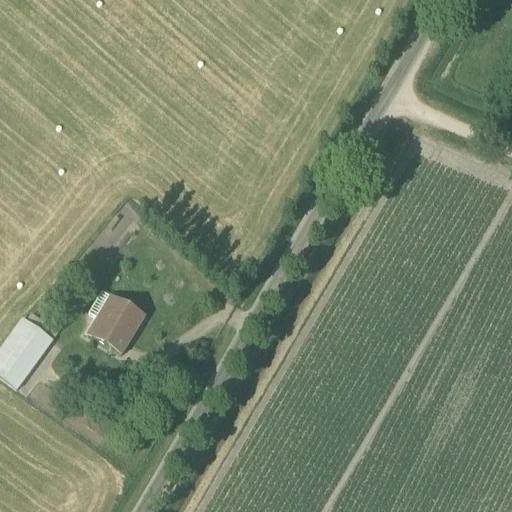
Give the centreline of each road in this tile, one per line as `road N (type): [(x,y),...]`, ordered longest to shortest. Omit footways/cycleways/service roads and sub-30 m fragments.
road 1 (unclassified): [(145,511),(444,0)]
road 2 (track): [(387,98),(511,150)]
